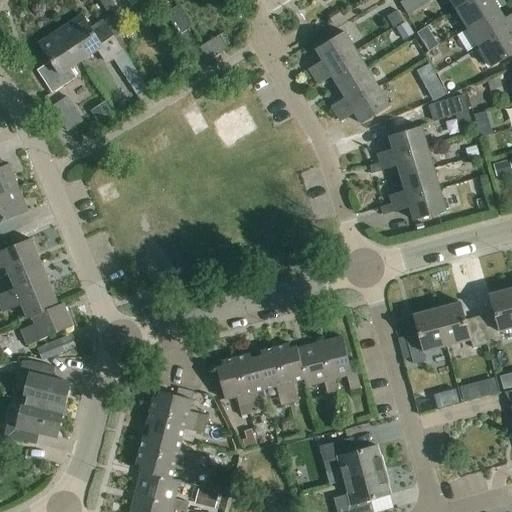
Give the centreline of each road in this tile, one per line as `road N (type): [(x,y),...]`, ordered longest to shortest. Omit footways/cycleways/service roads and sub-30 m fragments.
road 1 (residential): [(47,172),(252,48),(268,46)]
road 2 (unclassified): [(125,346),(152,328),(364,270)]
road 3 (residential): [(364,270),(434,511)]
road 4 (residential): [(364,270),(324,151),(270,63),(268,46)]
road 5 (residential): [(125,346),(47,172)]
road 6 (unclassified): [(67,504),(78,492),(111,367),(125,346)]
road 7 (unclassified): [(364,270),(511,231)]
